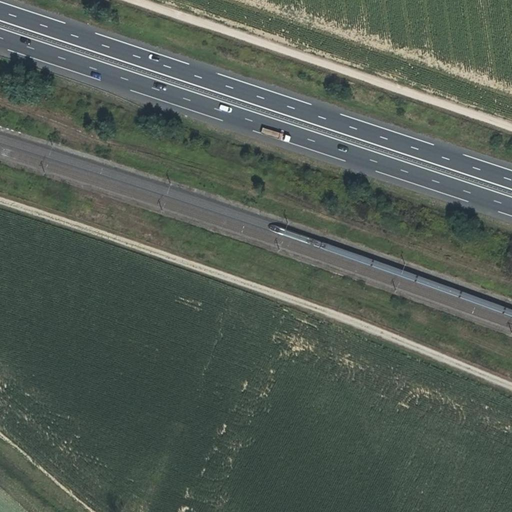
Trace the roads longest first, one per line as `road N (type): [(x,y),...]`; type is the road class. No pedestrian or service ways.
road 1 (track): [(511,385),(377,329),(0,200)]
road 2 (motorway): [(511,179),(0,10)]
road 3 (motorway): [(0,38),(511,207)]
road 4 (track): [(511,119),(154,0)]
